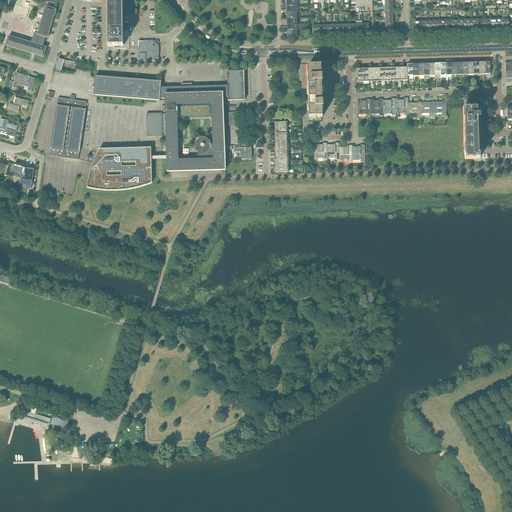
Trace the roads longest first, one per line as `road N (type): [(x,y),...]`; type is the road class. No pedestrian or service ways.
road 1 (residential): [(499,91),(349,95)]
road 2 (residential): [(349,60),(497,56)]
road 3 (residential): [(265,175),(262,52)]
